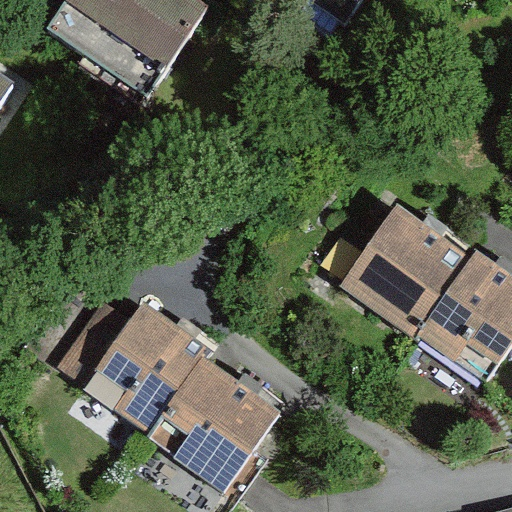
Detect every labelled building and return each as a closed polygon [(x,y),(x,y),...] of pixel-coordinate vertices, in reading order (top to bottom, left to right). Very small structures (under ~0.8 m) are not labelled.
[(184,0),(76,0),(47,40),(147,114),(215,22),(184,0)] [(300,0),(347,34),(371,0),(300,0)] [(0,70),(0,119),(23,88),(0,70)] [(423,340),(475,265),(401,214),(349,289),(423,340)] [(511,283),(478,260),(475,265),(423,340),(490,386),(511,355),(511,283)] [(92,386),(157,432),(209,359),(217,348),(152,302),(92,386)] [(285,414),(209,359),(157,432),(232,486),(285,414)] [(511,511),(511,502),(492,508),(492,511),(511,511)]
